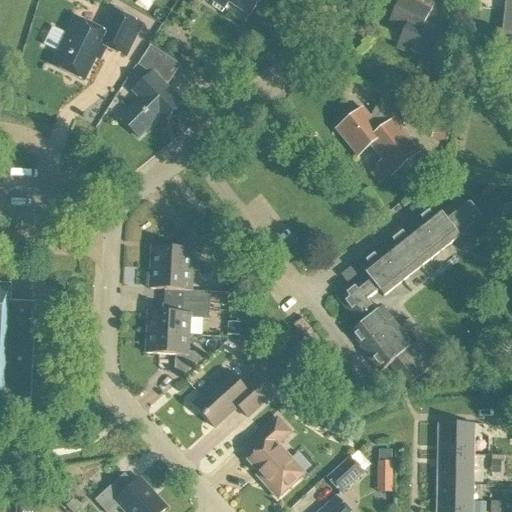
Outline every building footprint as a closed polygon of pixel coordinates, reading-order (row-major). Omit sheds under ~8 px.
[(208,0),(215,4),(212,8),(222,15),(229,4),(250,18),(261,0),(208,0)] [(407,31),(398,50),(437,67),(450,38),(424,27),(430,13),(431,13),(436,2),(431,0),(428,0),(424,10),(401,0),(399,0),(389,24),(407,31)] [(75,20),(51,67),(84,84),(100,53),(104,55),(106,50),(126,59),(142,27),(112,13),(102,34),(75,20)] [(153,74),(133,93),(140,100),(119,120),(139,140),(159,121),(163,124),(183,105),(153,74)] [(363,111),(336,132),(358,158),(370,148),(382,162),(379,165),(390,178),(420,154),(401,131),(411,112),(384,96),(370,120),(363,111)] [(380,170),(372,177),(381,188),(389,182),(380,170)] [(376,315),(367,303),(379,294),(383,299),(459,239),(464,246),(488,228),(464,198),(441,216),(435,207),(358,268),(365,276),(336,299),(359,328),(351,335),(381,373),(390,367),(407,390),(437,366),(419,343),(412,348),(382,310),(376,315)] [(151,249),(150,270),(193,273),(194,256),(201,256),(208,251),(190,231),(181,239),(186,244),(186,251),(151,249)] [(192,294),(193,273),(150,270),(149,291),(184,293),(183,304),(210,306),(211,295),(192,294)] [(0,411),(30,413),(35,305),(10,303),(11,286),(0,285),(0,411)] [(148,314),(147,335),(189,337),(190,321),(209,322),(210,306),(183,304),(183,316),(148,314)] [(303,319),(293,327),(302,338),(312,330),(303,319)] [(146,356),(180,358),(180,365),(174,370),(182,379),(202,361),(196,355),(188,354),(189,337),(147,335),(146,356)] [(308,339),(294,350),(323,388),(337,377),(308,339)] [(213,384),(215,387),(193,407),(214,430),(238,409),(248,420),(272,398),(255,378),(243,390),(227,372),(213,384)] [(277,420),(252,443),(260,452),(248,463),(267,484),(264,486),(278,501),(304,477),(277,447),(290,435),(277,420)] [(438,456),(474,457),(474,427),(439,426),(438,456)] [(438,456),(438,487),(473,487),(474,457),(438,456)] [(350,458),(326,480),(341,497),(365,475),(350,458)] [(380,492),(396,492),(396,460),(380,460),(380,492)] [(124,477),(96,503),(104,511),(114,511),(119,508),(122,511),(164,511),(167,510),(140,481),(133,486),(124,477)] [(438,487),(437,511),(472,511),(473,487),(438,487)] [(324,511),(347,511),(336,499),(323,511),(324,511)]
